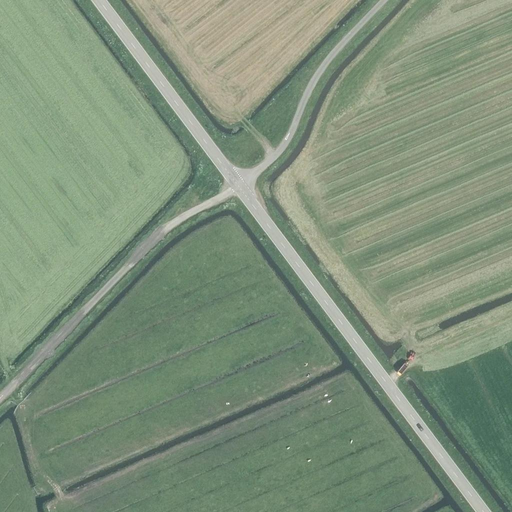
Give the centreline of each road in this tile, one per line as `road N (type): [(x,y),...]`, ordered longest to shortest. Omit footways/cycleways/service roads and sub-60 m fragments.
road 1 (secondary): [(483,511),(238,186)]
road 2 (unclassified): [(0,397),(167,227),(238,186)]
road 3 (unclassified): [(238,186),(274,156),(328,64),(390,0)]
road 4 (secondary): [(238,186),(98,0)]
